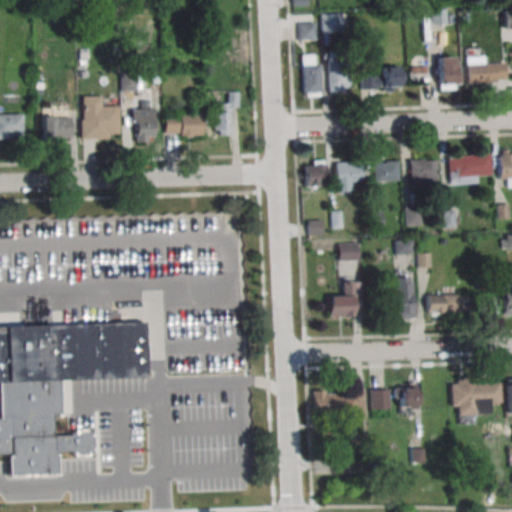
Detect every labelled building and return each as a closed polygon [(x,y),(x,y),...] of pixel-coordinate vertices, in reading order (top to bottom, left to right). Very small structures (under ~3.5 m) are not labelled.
[(511,29),(511,9),(502,10),(503,30),(511,29)] [(444,10),(429,10),(429,22),(444,22),(444,10)] [(319,32),(342,32),(342,13),(319,13),(319,32)] [(314,21),(295,21),(295,38),(314,38),(314,21)] [(347,91),(347,53),(326,53),(326,91),(347,91)] [(300,55),(302,98),(320,97),(318,54),(300,55)] [(503,82),(503,62),(482,62),(482,56),(464,56),(464,82),(503,82)] [(458,59),(435,59),(435,87),(458,87),(458,59)] [(399,88),(399,66),(359,66),(359,88),(399,88)] [(136,90),(136,79),(118,79),(118,91),(136,90)] [(228,108),(236,108),(236,91),(226,91),(226,102),(212,102),(212,134),(228,134),(228,108)] [(117,105),(98,105),(98,95),(78,95),(78,138),(117,138),(117,105)] [(130,141),(152,141),(152,107),(130,107),(130,141)] [(0,137),(21,137),(20,113),(0,113),(0,137)] [(40,114),(40,137),(69,137),(69,114),(40,114)] [(200,134),(200,114),(162,114),(162,134),(200,134)] [(511,150),(496,150),(496,178),(506,178),(506,186),(511,186),(511,150)] [(446,155),(447,178),(489,176),(488,153),(446,155)] [(435,184),(435,158),(407,158),(407,184),(435,184)] [(323,186),(323,160),(302,160),(302,186),(323,186)] [(360,160),(333,160),(333,191),(350,191),(350,180),(360,180),(360,160)] [(396,180),(396,160),(371,160),(371,180),(396,180)] [(495,218),(495,204),(508,203),(509,218),(495,218)] [(402,224),(418,224),(418,207),(402,207),(402,224)] [(339,210),(340,228),(329,228),(328,210),(339,210)] [(452,210),(440,210),(440,227),(452,227),(452,210)] [(368,212),(369,229),(381,229),(380,211),(368,212)] [(320,219),(321,236),(307,237),(306,219),(320,219)] [(500,248),(511,248),(511,234),(500,234),(500,248)] [(410,253),(410,240),(392,240),(392,253),(410,253)] [(335,260),(356,260),(356,242),(335,242),(335,260)] [(428,266),(427,252),(414,253),(415,268),(428,266)] [(391,276),(392,319),(410,319),(410,276),(391,276)] [(327,294),(327,315),(358,315),(358,281),(338,281),(338,294),(327,294)] [(511,314),(511,286),(501,286),(501,314),(511,314)] [(424,293),(424,311),(465,311),(465,293),(424,293)] [(57,476),(56,453),(68,453),(69,459),(95,458),(94,427),(70,427),(70,434),(53,434),(52,415),(58,415),(57,377),(142,374),(140,324),(0,328),(0,415),(9,415),(10,439),(0,439),(0,456),(5,456),(6,478),(57,476)] [(511,378),(503,378),(504,409),(511,409),(511,378)] [(496,380),(450,381),(450,414),(489,413),(488,401),(496,401),(496,380)] [(414,383),(395,383),(395,409),(414,409),(414,383)] [(363,389),(311,389),(311,415),(363,415),(363,389)] [(368,409),(387,409),(387,389),(368,389),(368,409)] [(408,447),(422,447),(422,462),(408,462),(408,447)]
